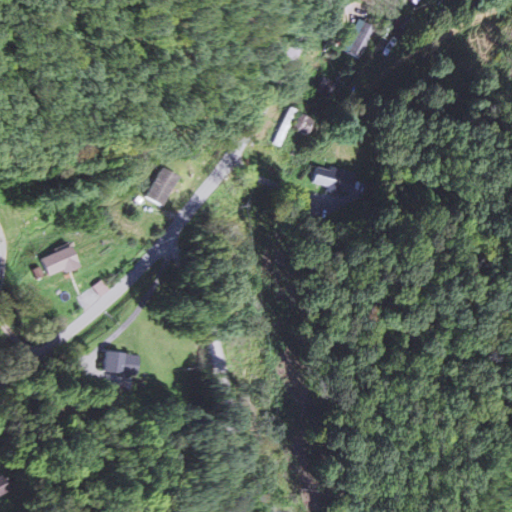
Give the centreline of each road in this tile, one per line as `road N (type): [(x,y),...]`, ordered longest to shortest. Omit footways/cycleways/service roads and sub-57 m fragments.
road 1 (residential): [(0,382),(143,265),(256,117),(324,0)]
road 2 (residential): [(251,511),(207,326),(165,239)]
road 3 (track): [(393,4),(391,25),(359,78),(364,86),(507,0)]
